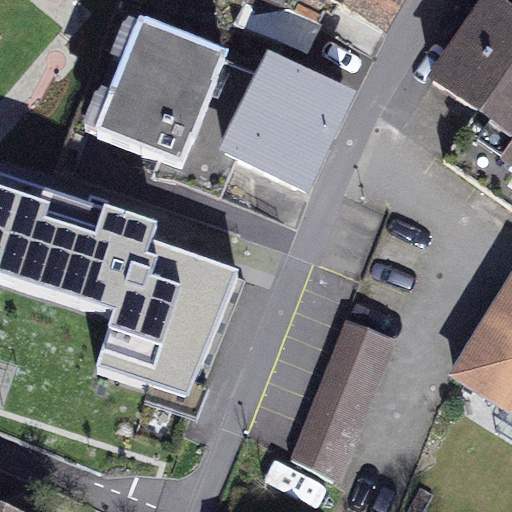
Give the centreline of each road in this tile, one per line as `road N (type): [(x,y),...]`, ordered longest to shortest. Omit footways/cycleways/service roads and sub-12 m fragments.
road 1 (residential): [(201,511),(351,149)]
road 2 (unclassified): [(489,238),(378,471)]
road 3 (residential): [(351,149),(428,0)]
road 4 (unclassified): [(351,149),(489,238)]
